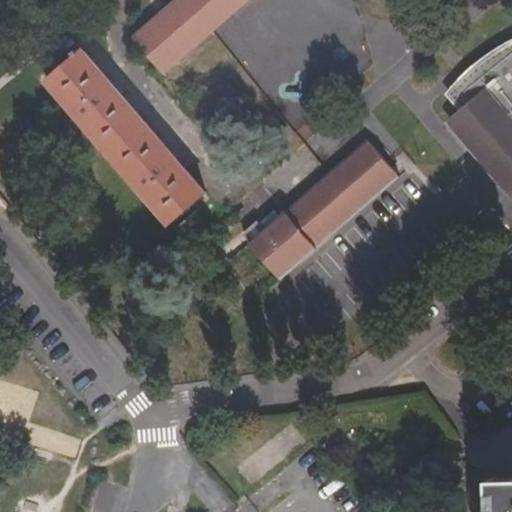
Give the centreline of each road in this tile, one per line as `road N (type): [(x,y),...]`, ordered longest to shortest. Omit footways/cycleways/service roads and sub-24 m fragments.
road 1 (residential): [(511,262),(354,387),(152,421)]
road 2 (residential): [(0,243),(152,421)]
